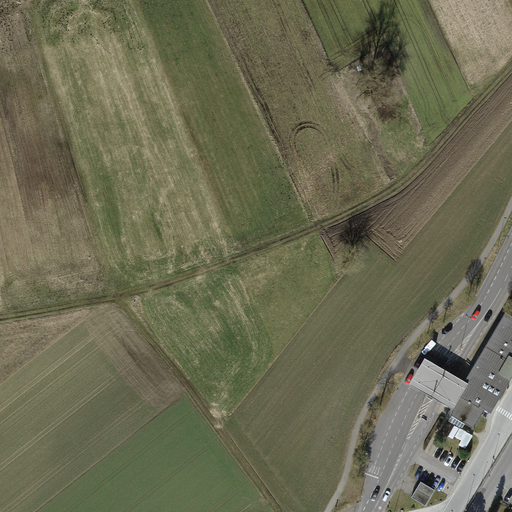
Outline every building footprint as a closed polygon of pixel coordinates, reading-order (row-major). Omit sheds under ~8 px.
[(470,382),(468,381),(462,391),(464,392),(454,409),(451,414),(474,428),(486,408),(491,411),(511,377),(501,370),(507,359),(510,361),(511,357),(511,316),(508,314),(488,348),(490,349),(470,382)] [(407,381),(454,409),(464,392),(462,391),(468,381),(424,354),(407,381)] [(462,440),(467,431),(461,428),(456,436),(462,440)] [(474,435),(467,431),(462,440),(459,444),(466,448),(474,435)] [(481,443),(476,451),(480,453),(484,445),(481,443)] [(436,490),(421,482),(412,497),(427,505),(436,490)]
